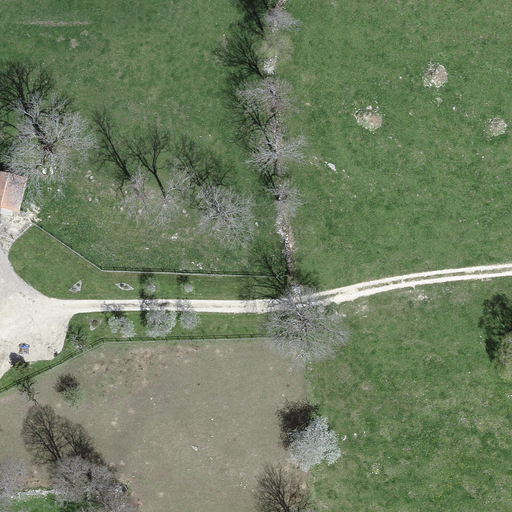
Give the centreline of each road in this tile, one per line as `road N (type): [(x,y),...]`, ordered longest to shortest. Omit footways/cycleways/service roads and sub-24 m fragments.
road 1 (track): [(22,312),(257,309),(415,280),(511,272)]
road 2 (track): [(0,254),(22,312),(0,373)]
